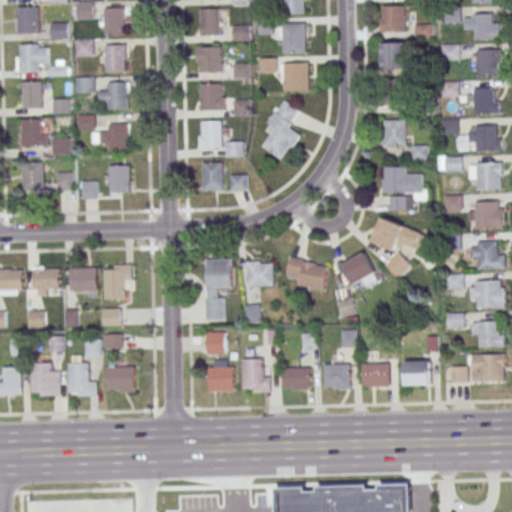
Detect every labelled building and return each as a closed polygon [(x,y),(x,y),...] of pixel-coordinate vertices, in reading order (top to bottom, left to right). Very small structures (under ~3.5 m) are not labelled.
[(284,0),(304,0),(305,12),(285,13),(284,0)] [(94,18),(94,2),(77,2),(77,18),(94,18)] [(19,7),(40,6),(41,33),(20,34),(19,7)] [(382,6),(405,6),(405,30),(383,31),(382,6)] [(105,8),(125,7),(126,34),(105,35),(105,8)] [(201,9),(222,8),(222,35),(202,36),(201,9)] [(500,39),(500,14),(466,14),(466,30),(476,30),(476,39),(500,39)] [(69,39),(69,22),(52,22),(52,39),(69,39)] [(260,32),(272,33),(273,23),(261,22),(260,32)] [(283,23),(306,23),(306,48),(284,48),(283,23)] [(76,40),(76,56),(94,56),(94,40),(76,40)] [(384,43),(406,43),(407,67),(384,68),(384,43)] [(19,44),(40,44),(41,71),(20,71),(19,44)] [(105,45),(126,44),(127,71),(106,72),(105,45)] [(461,44),(444,44),(444,60),(461,60),(461,44)] [(201,46),(222,45),(223,72),(202,73),(201,46)] [(478,51),(501,51),(501,75),(478,76),(478,51)] [(277,72),(277,58),(261,58),(261,72),(277,72)] [(53,75),(69,75),(69,61),(53,61),(53,75)] [(252,63),(234,63),(234,78),(252,78),(252,63)] [(286,63),(309,63),(309,91),(287,91),(286,63)] [(95,93),(95,77),(77,77),(77,93),(95,93)] [(385,80),(407,80),(408,105),(385,105),(385,80)] [(108,82),(128,81),(129,108),(109,109),(108,82)] [(22,82),(43,82),(43,108),(23,109),(22,82)] [(460,82),(442,82),(442,97),(460,97),(460,82)] [(201,84),(222,83),(223,110),(202,111),(201,84)] [(469,103),(477,103),(477,113),(496,113),(496,88),(469,88),(469,103)] [(53,113),(71,113),(71,99),(53,99),(53,113)] [(235,115),(253,115),(253,100),(235,100),(235,115)] [(264,147),(285,160),(302,135),(290,127),(300,110),(284,100),(269,123),(277,128),(264,147)] [(96,114),(78,114),(78,129),(96,129),(96,114)] [(22,119),(22,145),(48,145),(48,119),(22,119)] [(444,120),(444,134),(459,134),(459,151),(502,151),(502,125),(470,126),(470,133),(459,133),(459,119),(444,120)] [(203,121),(223,120),(224,147),(203,148),(203,121)] [(385,121),(408,120),(408,145),(386,145),(385,121)] [(109,124),(129,123),(130,150),(109,151),(109,124)] [(52,155),(72,155),(72,137),(52,137),(52,155)] [(244,141),(226,141),(226,157),(244,157),(244,141)] [(428,146),(414,146),(414,160),(428,160),(428,146)] [(447,171),(464,171),(464,156),(447,156),(447,171)] [(45,162),(22,162),(22,191),(45,191),(45,162)] [(503,190),(503,162),(470,162),(470,180),(480,180),(480,190),(503,190)] [(203,163),(223,163),(224,189),(204,190),(203,163)] [(110,165),(131,165),(131,192),(111,193),(110,165)] [(384,194),(391,194),(391,210),(415,211),(415,200),(427,200),(428,175),(411,175),(411,167),(385,167),(384,194)] [(73,172),(57,172),(57,190),(73,190),(73,172)] [(231,190),(247,190),(247,174),(231,174),(231,190)] [(99,198),(99,181),(82,181),(82,198),(99,198)] [(463,213),(463,195),(447,195),(447,213),(463,213)] [(472,228),(504,228),(504,201),(472,201),(472,228)] [(400,244),(420,251),(427,233),(384,217),(374,242),(398,251),(400,244)] [(473,241),(473,267),(506,267),(506,251),(498,251),(498,241),(473,241)] [(353,286),(378,273),(366,251),(341,264),(353,286)] [(387,265),(401,279),(414,265),(400,251),(387,265)] [(206,319),(223,319),(223,287),(233,287),(233,258),(206,258),(206,319)] [(325,289),(329,263),(291,258),(288,278),(298,279),(297,285),(325,289)] [(248,286),(275,286),(275,261),(248,261),(248,286)] [(134,264),(115,265),(116,268),(105,268),(106,300),(127,300),(127,279),(135,279),(134,264)] [(0,267),(23,267),(24,290),(0,290),(0,267)] [(33,295),(52,295),(52,286),(61,286),(61,267),(33,267),(33,295)] [(71,267),(71,290),(98,290),(98,267),(71,267)] [(448,289),(466,289),(466,274),(448,274),(448,289)] [(472,308),(506,308),(506,280),(472,280),(472,308)] [(338,300),(343,317),(358,313),(353,296),(338,300)] [(249,306),(248,320),(260,320),(261,306),(249,306)] [(0,308),(8,308),(8,327),(0,327),(0,308)] [(67,308),(79,308),(79,325),(67,325),(67,308)] [(30,309),(45,309),(46,326),(30,326),(30,309)] [(105,309),(122,309),(122,324),(105,325),(105,309)] [(474,321),(474,337),(482,337),(482,346),(505,346),(505,321),(474,321)] [(344,329),(359,328),(360,347),(345,348),(344,329)] [(106,332),(123,332),(124,348),(107,348),(106,332)] [(226,332),(208,332),(208,354),(226,354),(226,332)] [(304,348),(319,348),(319,333),(304,333),(304,348)] [(50,334),(65,334),(66,351),(50,351),(50,334)] [(12,336),(28,336),(29,355),(13,355),(12,336)] [(87,338),(103,337),(103,356),(88,357),(87,338)] [(506,354),(474,354),(474,381),(506,381),(506,354)] [(272,392),(272,369),(262,369),(262,359),(244,359),(244,392),(272,392)] [(406,362),(433,362),(434,383),(407,384),(406,362)] [(32,363),(53,363),(54,371),(61,370),(61,395),(41,395),(41,392),(33,393),(32,363)] [(69,363),(90,363),(90,381),(98,381),(98,395),(78,395),(78,392),(70,392),(69,363)] [(365,364),(392,363),(392,385),(365,386),(365,364)] [(326,365),(353,364),(354,385),(327,386),(326,365)] [(22,366),(5,366),(5,377),(0,377),(0,395),(22,396),(22,366)] [(108,367),(135,366),(136,388),(109,389),(108,367)] [(454,382),(469,382),(469,366),(454,366),(454,382)] [(210,368),(236,368),(237,391),(210,392),(210,368)] [(285,368),(312,368),(313,389),(286,390),(285,368)]
